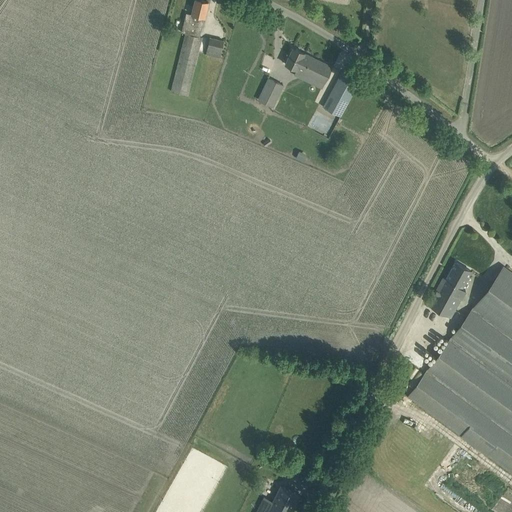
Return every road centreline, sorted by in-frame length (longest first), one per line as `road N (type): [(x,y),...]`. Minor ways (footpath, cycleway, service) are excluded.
road 1 (unclassified): [(310,511),(491,158)]
road 2 (unclassified): [(491,158),(361,50),(273,0)]
